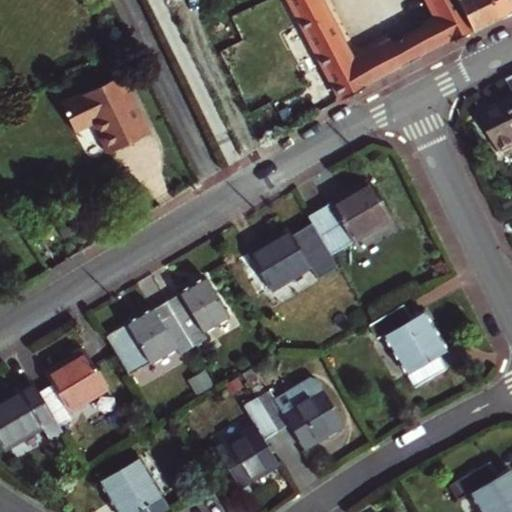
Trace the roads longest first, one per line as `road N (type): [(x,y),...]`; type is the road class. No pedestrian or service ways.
road 1 (tertiary): [(0,334),(411,95)]
road 2 (residential): [(511,392),(389,457),(307,511)]
road 3 (tertiary): [(411,95),(511,302)]
